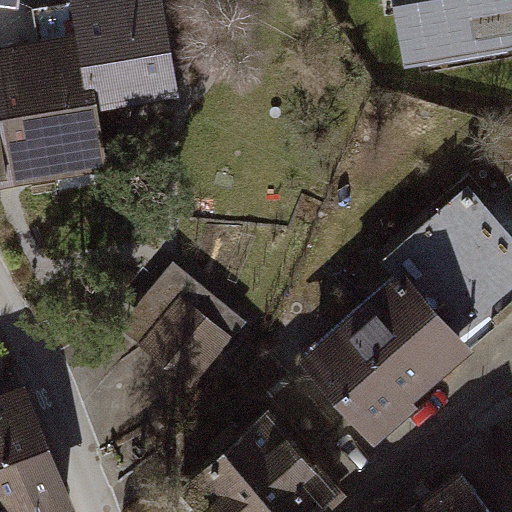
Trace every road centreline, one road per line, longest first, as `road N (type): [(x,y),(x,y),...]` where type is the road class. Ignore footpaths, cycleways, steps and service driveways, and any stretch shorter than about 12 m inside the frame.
road 1 (residential): [(342,511),(511,354)]
road 2 (residential): [(0,302),(97,511)]
